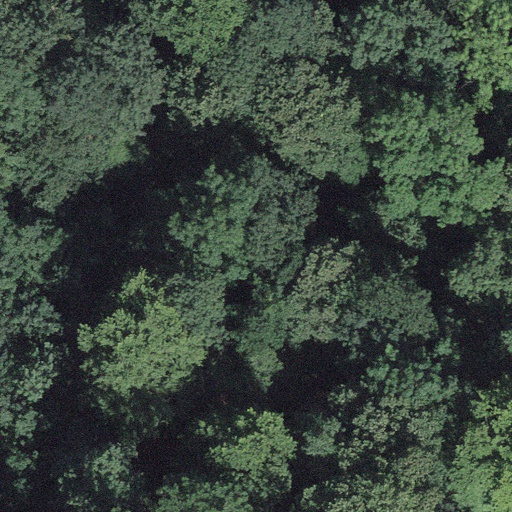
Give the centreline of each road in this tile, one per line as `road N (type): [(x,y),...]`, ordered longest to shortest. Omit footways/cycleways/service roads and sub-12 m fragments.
road 1 (trunk): [(192,511),(421,0)]
road 2 (motorway): [(420,511),(511,306)]
